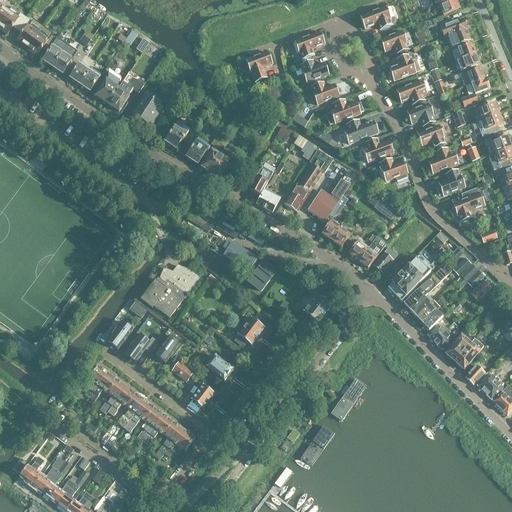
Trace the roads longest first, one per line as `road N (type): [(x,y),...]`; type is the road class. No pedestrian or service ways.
road 1 (residential): [(369,293),(306,242),(192,177),(0,48)]
road 2 (unclassified): [(158,503),(56,430),(63,420),(166,494)]
road 3 (residential): [(511,284),(431,210),(374,87)]
road 4 (residential): [(511,436),(369,293)]
road 5 (unclassified): [(246,451),(369,293)]
road 6 (unclassified): [(220,439),(102,352)]
road 7 (residential): [(220,439),(300,335)]
